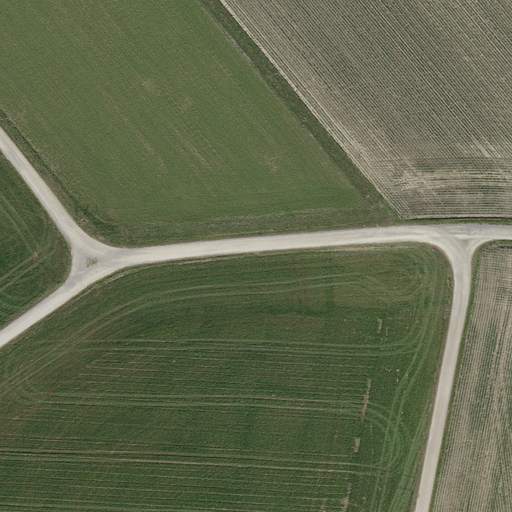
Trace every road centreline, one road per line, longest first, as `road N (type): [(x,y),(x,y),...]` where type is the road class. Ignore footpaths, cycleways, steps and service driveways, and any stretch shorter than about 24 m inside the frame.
road 1 (track): [(103,266),(151,253),(462,231)]
road 2 (track): [(462,231),(462,294),(421,511)]
road 3 (track): [(0,141),(103,266)]
road 4 (track): [(0,339),(103,266)]
